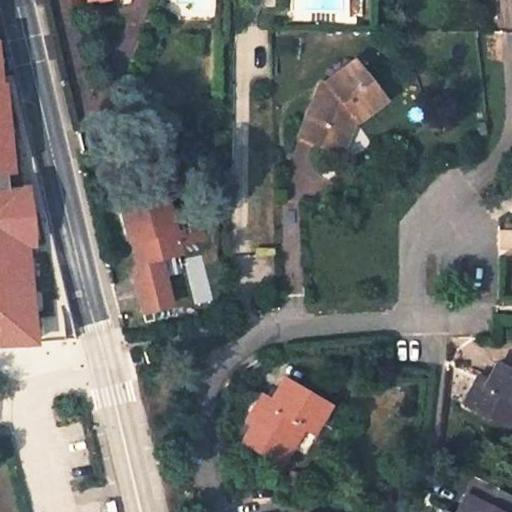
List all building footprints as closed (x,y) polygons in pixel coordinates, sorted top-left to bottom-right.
[(355,19),(343,20),(343,28),(355,28),(355,19)] [(296,135),(331,150),(345,115),(353,119),(379,98),(351,61),(324,82),(318,80),(314,90),(323,95),(315,102),(310,100),(296,135)] [(314,90),(310,100),(315,102),(323,95),(314,90)] [(331,150),(339,153),(353,119),(345,115),(331,150)] [(131,277),(139,309),(166,303),(154,255),(174,250),(172,241),(197,235),(191,209),(165,215),(159,190),(116,201),(125,238),(128,237),(137,275),(131,277)] [(511,367),(509,372),(494,365),(487,379),(483,387),(474,384),(464,403),(508,424),(511,416),(511,367)] [(478,376),(474,384),(483,387),(487,379),(478,376)] [(282,379),(270,399),(262,394),(246,420),(251,423),(240,441),(277,463),(299,426),(307,430),(322,403),(282,379)] [(507,511),(511,504),(511,498),(472,478),(454,511),(447,511),(445,511),(444,511),(507,511)]
